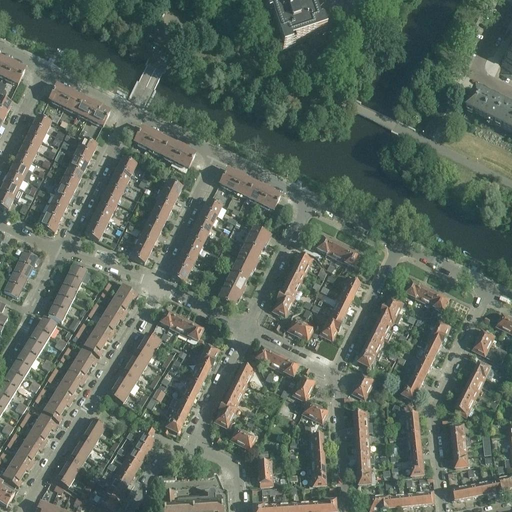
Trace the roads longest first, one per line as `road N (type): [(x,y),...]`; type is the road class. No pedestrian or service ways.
road 1 (residential): [(21,511),(157,291)]
road 2 (residential): [(446,511),(434,400),(489,292)]
road 3 (residential): [(58,252),(131,113)]
road 4 (residential): [(151,288),(215,156)]
road 5 (residential): [(246,332),(307,202)]
road 6 (residential): [(335,374),(398,247)]
road 7 (residential): [(343,511),(335,374)]
road 8 (residential): [(192,446),(246,332)]
